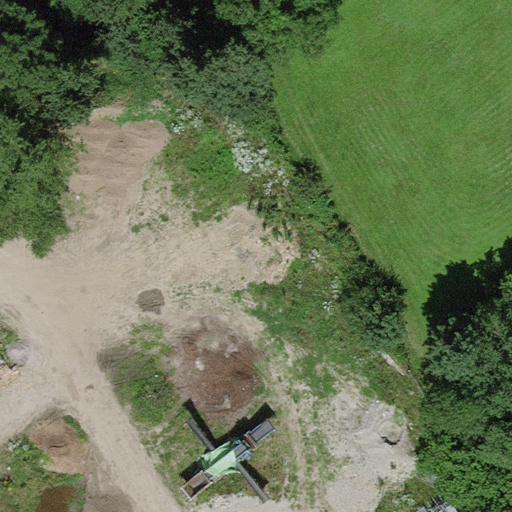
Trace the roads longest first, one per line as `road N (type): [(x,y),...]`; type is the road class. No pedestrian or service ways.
road 1 (track): [(191,0),(511,508)]
road 2 (track): [(0,88),(65,54),(138,0)]
